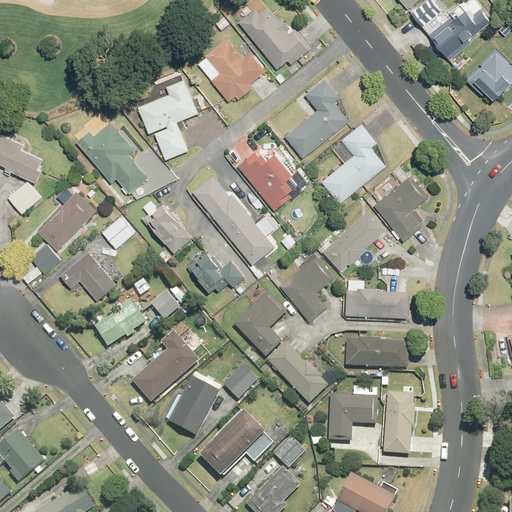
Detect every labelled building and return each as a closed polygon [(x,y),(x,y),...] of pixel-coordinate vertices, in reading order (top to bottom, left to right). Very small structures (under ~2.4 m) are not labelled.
[(403,0),(411,9),(421,0),(403,0)] [(431,0),(414,14),(452,61),(474,44),(470,40),(493,21),(484,9),(478,14),(472,8),(469,11),(464,4),(453,13),(444,12),(434,0),(431,0)] [(258,8),(241,22),(279,71),(292,61),(294,64),(313,49),(298,30),(292,34),(289,31),(292,28),(284,18),(281,20),(270,7),(262,13),(258,8)] [(214,79),(231,101),(239,95),(241,99),(256,87),(253,84),(270,71),(254,51),(246,57),(230,38),(207,56),(221,73),(214,79)] [(488,89),(499,99),(511,85),(511,62),(501,52),(498,54),(495,51),(488,58),(491,62),(472,81),(484,92),(488,89)] [(158,134),(168,160),(192,151),(181,123),(203,114),(189,79),(169,87),(172,94),(140,106),(152,134),(170,127),(171,128),(158,134)] [(289,137),(305,158),(352,120),(338,103),(344,98),(329,79),(309,95),(322,111),(289,137)] [(80,140),(115,181),(119,177),(133,193),(152,178),(133,155),(139,150),(115,121),(98,136),(93,130),(80,140)] [(325,182),(342,203),(389,166),(375,148),(380,143),(365,124),(345,140),(358,155),(325,182)] [(15,171),(41,182),(51,159),(28,149),(30,145),(2,133),(0,138),(0,162),(10,167),(9,171),(14,173),(15,171)] [(258,151),(240,166),(278,210),(293,198),(290,195),(297,190),(291,183),(299,176),(281,154),(273,161),(267,153),(263,156),(258,151)] [(216,176),(196,193),(255,265),(278,247),(235,194),(232,196),(216,176)] [(414,176),(378,206),(407,241),(425,227),(423,224),(427,221),(417,209),(432,197),(414,176)] [(30,182),(11,197),(25,214),(44,199),(30,182)] [(50,223),(41,232),(61,251),(100,211),(80,192),(66,206),(65,205),(49,221),(50,223)] [(161,216),(156,220),(164,229),(161,232),(177,253),(195,238),(168,205),(159,212),(161,216)] [(372,209),(326,252),(344,271),(390,229),(372,209)] [(124,216),(105,232),(119,249),(138,233),(124,216)] [(285,240),(283,241),(290,249),(298,242),(287,230),(281,235),(285,240)] [(50,244),(34,258),(47,274),(63,260),(50,244)] [(92,251),(64,275),(75,288),(84,281),(101,301),(120,284),(92,251)] [(225,267),(214,253),(203,261),(205,264),(198,269),(206,279),(205,280),(215,292),(220,288),(222,292),(233,283),(237,287),(248,277),(234,260),(225,267)] [(320,256),(283,286),(313,322),(329,308),(317,294),(338,277),(320,256)] [(148,278),(136,285),(143,296),(155,289),(148,278)] [(360,290),(350,289),(349,316),(411,318),(412,292),(383,291),(383,289),(360,288),(360,290)] [(169,291),(154,304),(167,320),(183,308),(169,291)] [(271,291),(237,324),(269,358),(286,342),(273,329),(291,312),(271,291)] [(126,309),(98,327),(111,347),(130,335),(131,338),(138,334),(136,331),(150,322),(135,300),(125,306),(126,309)] [(171,351),(136,381),(155,403),(204,361),(178,331),(165,343),(171,351)] [(361,341),(350,340),(349,366),(411,369),(412,343),(383,342),(384,339),(361,339),(361,341)] [(289,342),(269,360),(312,404),(331,386),(330,384),(336,381),(340,380),(344,379),(341,377),(340,376),(339,374),(338,371),(335,373),(332,374),(329,376),(325,377),(310,361),(309,362),(289,342)] [(247,364),(226,385),(241,400),(262,379),(247,364)] [(195,377),(171,422),(199,436),(223,391),(195,377)] [(418,394),(391,392),(387,454),(413,455),(415,427),(417,427),(419,405),(417,405),(418,394)] [(0,432),(18,417),(0,394),(0,432)] [(381,397),(334,395),(332,441),(355,442),(356,424),(380,425),(381,397)] [(244,408),(199,453),(223,477),(247,453),(254,459),(272,441),(263,432),(265,429),(244,408)] [(22,429),(0,447),(0,450),(16,469),(13,471),(22,481),(48,460),(22,429)] [(294,436),(276,454),(291,469),(309,451),(294,436)] [(287,468),(250,504),(257,511),(285,511),(291,506),(287,502),(304,485),(287,468)] [(391,511),(400,497),(355,474),(341,502),(360,511),(391,511)] [(0,476),(0,503),(14,491),(1,476),(0,476)] [(55,500),(38,511),(88,511),(97,506),(82,484),(56,502),(55,500)] [(357,511),(340,503),(336,511),(337,511),(357,511)]
